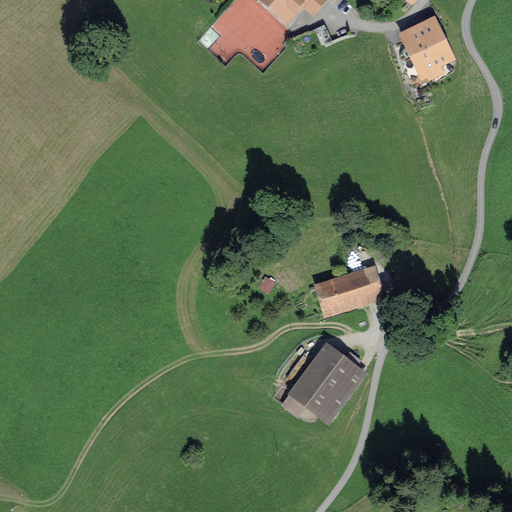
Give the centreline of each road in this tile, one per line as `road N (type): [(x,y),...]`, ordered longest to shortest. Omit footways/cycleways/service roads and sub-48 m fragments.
road 1 (track): [(511,326),(389,342),(339,324),(308,323),(238,354),(191,359),(169,367),(103,421),(52,501),(0,497)]
road 2 (unclassified): [(319,511),(362,445),(381,355),(405,328),(445,305),(475,246),(497,121),(496,97),(467,42),(473,0)]
